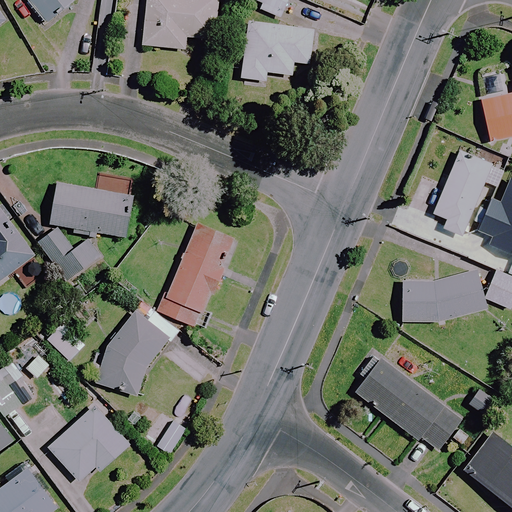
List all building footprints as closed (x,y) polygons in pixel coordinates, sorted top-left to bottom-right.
[(26,0),(46,25),(77,0),(26,0)] [(218,0),(148,0),(143,47),(186,51),(187,38),(214,42),(218,0)] [(288,0),(253,0),(251,7),(280,19),(288,0)] [(314,32),(249,23),(242,80),(266,83),(267,74),(292,77),(294,63),(309,65),(314,32)] [(511,138),(511,94),(481,101),(490,143),(511,138)] [(492,164),(460,152),(446,188),(422,178),(418,190),(426,193),(416,216),(433,223),(436,215),(448,219),(443,230),(463,237),(492,164)] [(51,226),(73,230),(72,235),(98,240),(98,234),(125,239),(132,197),(58,184),(51,226)] [(0,283),(37,256),(0,207),(0,283)] [(234,241),(198,224),(158,312),(197,330),(223,271),(221,270),(234,241)] [(88,240),(74,251),(56,229),(37,244),(55,266),(68,283),(101,257),(88,240)] [(505,247),(478,236),(468,259),(495,271),(505,247)] [(489,305),(478,266),(436,277),(404,276),(404,319),(443,318),(489,305)] [(511,272),(498,266),(487,294),(511,304),(511,272)] [(150,323),(133,313),(94,377),(131,399),(174,329),(154,317),(150,323)] [(461,422),(380,361),(355,394),(436,455),(461,422)] [(31,400),(7,366),(0,371),(0,411),(5,418),(31,400)] [(496,402),(480,390),(469,405),(485,416),(496,402)] [(175,410),(157,399),(146,417),(164,428),(175,410)] [(131,445),(94,405),(48,449),(80,484),(96,468),(100,473),(131,445)] [(187,423),(175,416),(160,444),(172,451),(187,423)] [(0,452),(14,441),(0,423),(0,452)] [(511,452),(511,447),(496,436),(467,474),(511,508),(511,460),(508,457),(511,452)] [(0,511),(55,511),(59,510),(29,469),(0,490),(0,511)]
